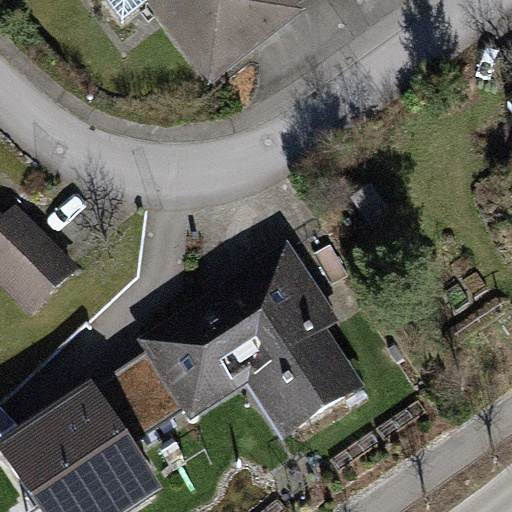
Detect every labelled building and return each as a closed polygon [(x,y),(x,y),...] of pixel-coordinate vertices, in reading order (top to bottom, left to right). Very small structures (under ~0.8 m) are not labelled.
[(104,0),(122,22),(149,0),(160,0),(193,42),(247,0),(104,0)] [(2,223),(0,224),(0,278),(32,312),(72,272),(35,235),(31,238),(14,222),(11,220),(8,220),(5,221),(2,223)] [(209,316),(152,353),(155,357),(190,410),(250,370),(290,431),(352,389),(312,329),(332,315),(289,250),(229,289),(226,293),(223,297),(223,302),(223,307),(229,315),(220,321),(216,316),(212,315),(209,316)] [(155,357),(125,378),(159,430),(190,410),(155,357)] [(125,378),(93,398),(128,451),(159,430),(125,378)] [(93,398),(5,456),(42,511),(119,511),(154,490),(128,451),(93,398)]
